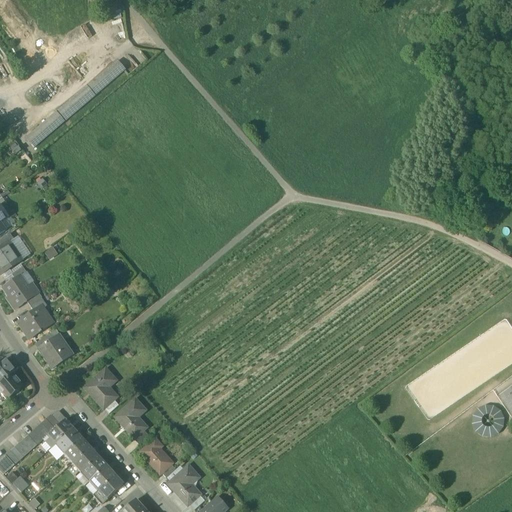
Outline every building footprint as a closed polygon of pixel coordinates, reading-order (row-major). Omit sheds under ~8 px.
[(25,139),(33,148),(125,71),(117,61),(25,139)] [(24,162),(28,158),(21,148),(17,151),(24,162)] [(73,224),(66,229),(70,233),(77,228),(73,224)] [(0,241),(0,242),(3,247),(9,242),(15,238),(11,233),(0,241)] [(0,273),(1,275),(9,269),(28,256),(21,245),(14,250),(9,242),(3,247),(0,248),(0,273)] [(52,248),(44,254),(49,261),(57,255),(52,248)] [(20,265),(10,271),(12,274),(22,268),(20,265)] [(12,275),(15,280),(20,276),(20,277),(26,273),(22,268),(12,274),(12,275)] [(1,275),(5,280),(12,275),(12,274),(10,271),(9,269),(1,275)] [(33,283),(26,273),(20,277),(27,287),(32,284),(33,283)] [(5,280),(6,286),(15,280),(12,275),(5,280)] [(6,299),(14,310),(27,302),(38,294),(32,284),(27,287),(20,277),(20,276),(15,280),(6,286),(2,289),(8,298),(6,299)] [(27,302),(30,307),(42,299),(38,294),(27,302)] [(45,304),(42,299),(30,307),(33,312),(41,307),(45,304)] [(27,329),(33,338),(47,328),(43,322),(49,318),(41,307),(33,312),(18,323),(23,331),(27,329)] [(35,345),(38,350),(52,340),(49,335),(35,345)] [(38,350),(52,370),(73,355),(67,347),(60,351),(52,340),(38,350)] [(0,363),(0,384),(12,374),(15,372),(5,360),(0,363)] [(85,389),(104,410),(104,409),(114,401),(117,398),(105,384),(112,378),(106,370),(85,389)] [(0,391),(7,400),(23,387),(12,374),(0,384),(0,391)] [(511,387),(499,396),(511,415),(511,387)] [(104,409),(109,415),(119,406),(114,401),(104,409)] [(134,439),(134,440),(144,431),(146,429),(133,414),(141,407),(135,401),(115,418),(134,439)] [(493,408),(485,407),(478,410),(473,417),(472,425),(476,432),(482,437),(490,438),(498,434),(502,428),(503,420),(500,412),(493,408)] [(52,418),(59,426),(64,421),(65,420),(58,412),(52,418)] [(50,416),(46,420),(55,430),(59,426),(52,418),(50,416)] [(50,434),(55,430),(46,420),(41,424),(50,434)] [(49,435),(51,437),(57,444),(73,430),(64,421),(59,426),(55,430),(50,434),(49,435)] [(49,435),(50,434),(41,424),(37,428),(46,438),(49,435)] [(41,442),(46,438),(37,428),(33,432),(41,442)] [(57,444),(65,454),(81,440),(73,430),(57,444)] [(134,440),(139,446),(149,437),(144,431),(134,440),(134,439),(134,440)] [(37,446),(41,442),(33,432),(28,436),(37,446)] [(32,450),(37,446),(28,436),(24,440),(32,450)] [(51,449),(57,444),(51,437),(45,442),(51,449)] [(28,454),(32,450),(24,440),(19,444),(28,454)] [(65,454),(74,463),(89,449),(81,440),(65,454)] [(140,454),(160,475),(161,474),(171,465),(172,465),(159,450),(161,448),(155,441),(140,454)] [(51,449),(45,442),(41,446),(46,453),(48,451),(51,449)] [(24,458),(28,454),(19,444),(15,448),(24,458)] [(51,449),(48,451),(57,461),(65,454),(57,444),(51,449)] [(19,462),(24,458),(15,448),(10,452),(19,462)] [(74,463),(82,472),(98,458),(89,449),(74,463)] [(15,466),(19,462),(10,452),(6,456),(15,466)] [(6,456),(0,461),(9,471),(15,466),(6,456)] [(82,472),(90,482),(106,468),(98,458),(82,472)] [(0,472),(3,476),(9,471),(0,461),(0,460),(0,472)] [(161,474),(166,479),(176,471),(171,465),(161,474)] [(168,485),(188,507),(189,506),(199,496),(200,496),(187,481),(195,474),(188,467),(181,474),(168,485)] [(90,482),(99,491),(114,477),(106,468),(90,482)] [(85,487),(90,482),(82,472),(76,478),(84,487),(85,487)] [(12,473),(6,479),(12,485),(13,484),(18,479),(12,473)] [(18,479),(13,484),(21,493),(29,486),(20,477),(18,479)] [(114,477),(99,491),(107,500),(123,486),(114,477)] [(90,482),(85,487),(93,496),(99,491),(90,482)] [(101,506),(107,500),(99,491),(93,496),(101,506)] [(189,506),(194,511),(205,502),(199,496),(189,506)] [(34,499),(29,504),(34,510),(40,505),(34,499)] [(218,499),(212,504),(218,511),(224,506),(219,501),(220,501),(218,499)] [(145,511),(136,501),(123,511),(145,511)]
